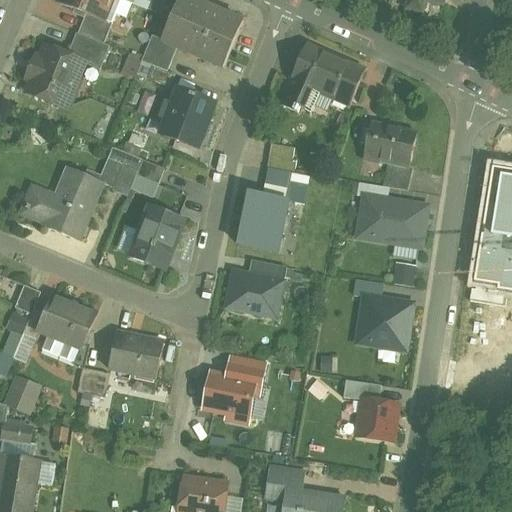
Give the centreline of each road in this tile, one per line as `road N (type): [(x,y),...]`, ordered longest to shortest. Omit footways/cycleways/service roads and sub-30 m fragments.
road 1 (residential): [(0,238),(169,308),(188,303),(204,277),(229,156),(287,1)]
road 2 (residential): [(408,511),(474,82)]
road 3 (residential): [(474,82),(287,1)]
